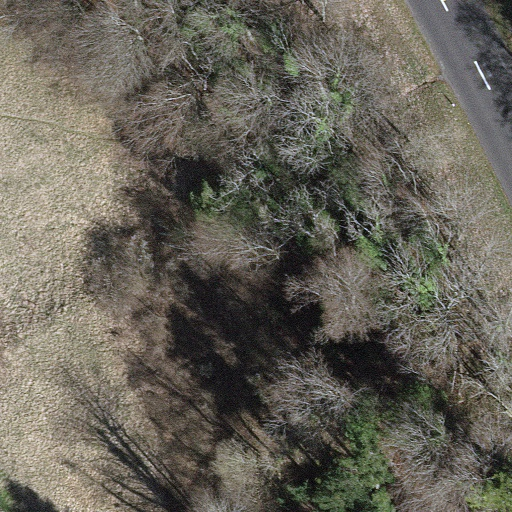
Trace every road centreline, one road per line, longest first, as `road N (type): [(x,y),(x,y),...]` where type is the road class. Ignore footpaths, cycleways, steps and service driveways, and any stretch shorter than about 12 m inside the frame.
road 1 (track): [(187,511),(132,376),(0,221)]
road 2 (secondary): [(511,135),(440,0)]
